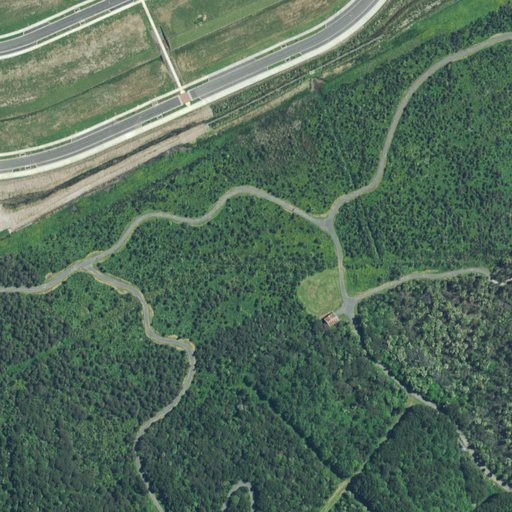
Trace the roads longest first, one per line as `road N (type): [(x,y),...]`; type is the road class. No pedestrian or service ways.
road 1 (residential): [(367,0),(302,46),(63,151),(0,164)]
road 2 (residential): [(0,48),(116,0)]
